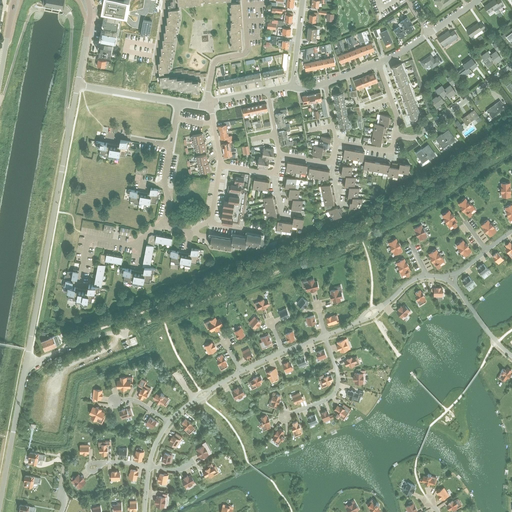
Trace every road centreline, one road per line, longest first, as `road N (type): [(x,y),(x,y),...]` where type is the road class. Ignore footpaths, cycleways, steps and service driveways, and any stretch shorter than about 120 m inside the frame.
road 1 (unclassified): [(25,364),(67,129)]
road 2 (residential): [(25,364),(161,317)]
road 3 (residential): [(395,136),(413,137),(511,65)]
road 4 (unclassified): [(0,500),(25,364)]
